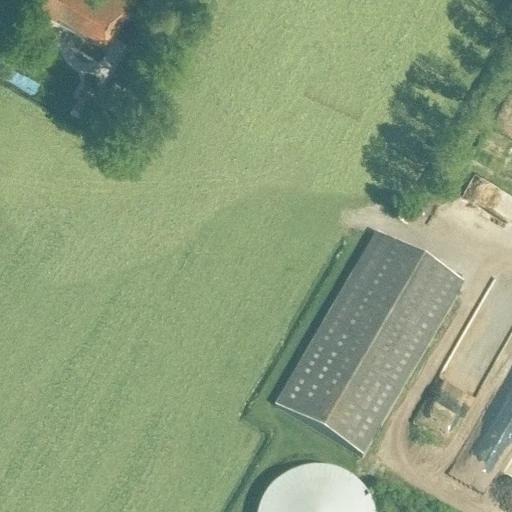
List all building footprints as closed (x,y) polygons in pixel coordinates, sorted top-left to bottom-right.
[(52,12),(49,16),(105,49),(134,0),(35,0),(34,2),(52,12)] [(511,82),(496,73),(487,88),(511,102),(511,114),(482,97),(463,128),(511,157),(511,144),(510,144),(511,140),(511,82)] [(416,224),(451,244),(465,221),(460,219),(473,197),(443,179),(416,224)] [(375,238),(275,411),(281,415),(362,462),(463,290),(381,242),(375,238)] [(481,368),(423,477),(451,492),(510,383),(481,368)] [(314,473),(296,475),(278,485),(263,500),(258,511),(370,511),(365,500),(350,484),(332,475),(314,473)]
